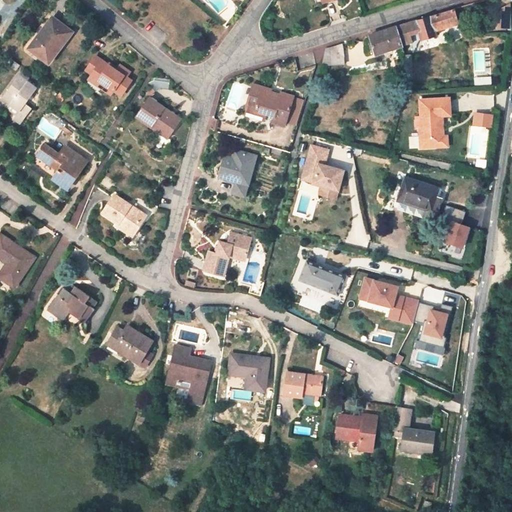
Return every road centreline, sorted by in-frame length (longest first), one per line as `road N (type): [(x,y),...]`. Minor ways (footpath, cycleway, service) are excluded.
road 1 (residential): [(452,511),(511,98)]
road 2 (residential): [(154,277),(170,292),(267,312),(381,366),(376,384)]
road 3 (residential): [(215,67),(443,0)]
road 4 (residential): [(208,83),(154,277)]
road 5 (residential): [(0,187),(134,277),(154,277)]
road 6 (residential): [(85,0),(183,78),(208,83)]
road 7 (track): [(0,359),(67,233)]
